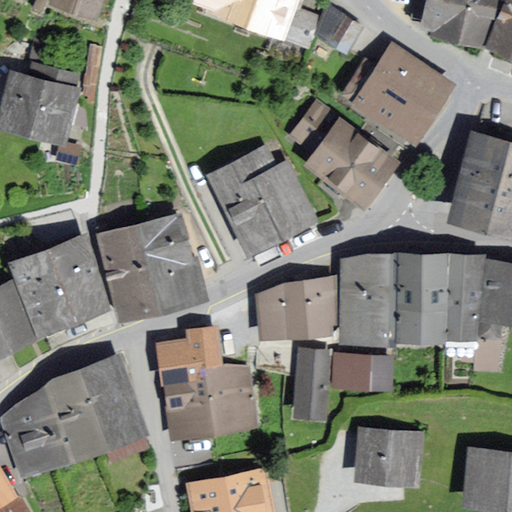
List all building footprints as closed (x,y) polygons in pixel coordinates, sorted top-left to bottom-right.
[(102,0),(52,0),(51,5),(95,20),(102,0)] [(309,0),(211,0),(208,12),(293,43),(309,0)] [(502,0),(419,0),(415,14),(488,40),(502,0)] [(511,0),(503,0),(485,55),(511,64),(511,0)] [(330,5),(318,27),(333,35),(345,13),(330,5)] [(459,87),(391,37),(348,96),(416,146),(459,87)] [(30,79),(13,74),(0,118),(0,124),(63,143),(77,91),(73,89),(77,77),(34,64),(30,79)] [(406,162),(338,116),(310,97),(281,141),(308,159),(301,170),(370,216),(406,162)] [(511,137),(485,129),(459,214),(511,230),(511,137)] [(274,161),(267,145),(211,172),(249,252),(318,220),(287,155),(274,161)] [(210,281),(189,207),(101,232),(123,306),(210,281)] [(113,308),(85,234),(13,260),(44,336),(113,308)] [(397,258),(344,261),(342,343),(394,344),(397,258)] [(487,262),(397,258),(394,344),(482,339),(483,323),(487,262)] [(511,326),(511,266),(487,262),(483,323),(511,326)] [(332,279),(260,298),(264,339),(333,334),(332,279)] [(19,280),(0,288),(0,360),(44,344),(19,280)] [(219,324),(160,332),(176,440),(263,427),(253,356),(224,360),(219,324)] [(297,342),(294,409),(328,410),(331,343),(297,342)] [(392,383),(393,347),(334,345),(333,381),(392,383)] [(150,437),(120,351),(69,374),(50,386),(0,421),(0,423),(20,479),(150,437)] [(428,431),(358,423),(352,482),(421,490),(428,431)] [(500,511),(511,511),(511,451),(469,447),(463,509),(500,511)] [(3,457),(0,458),(0,511),(25,511),(30,509),(3,457)] [(278,511),(267,468),(186,489),(192,511),(278,511)]
